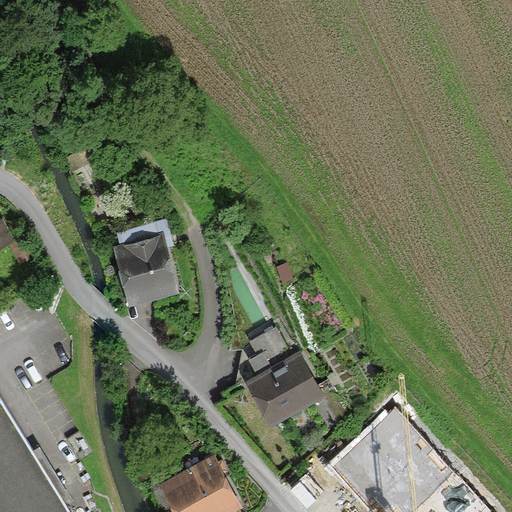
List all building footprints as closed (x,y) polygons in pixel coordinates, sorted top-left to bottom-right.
[(0,242),(17,234),(6,213),(0,215),(0,242)] [(110,234),(126,299),(171,288),(158,238),(152,239),(148,225),(110,234)] [(24,236),(12,242),(21,260),(33,254),(24,236)] [(248,378),(269,419),(317,395),(295,352),(273,363),(270,357),(285,349),(275,329),(246,344),(260,371),(248,378)] [(76,511),(0,388),(0,511),(76,511)] [(396,410),(336,466),(379,511),(413,511),(414,511),(454,472),(396,410)] [(216,459),(158,489),(169,511),(236,511),(242,509),(216,459)] [(491,511),(454,472),(414,511),(491,511)]
